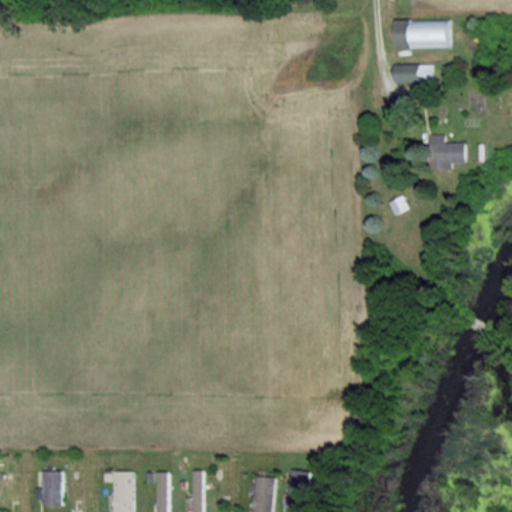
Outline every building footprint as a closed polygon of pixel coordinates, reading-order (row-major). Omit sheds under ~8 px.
[(397,47),(452,46),(452,18),(396,19),(397,47)] [(435,63),(397,64),(397,82),(435,81),(435,63)] [(433,169),(455,168),(455,162),(469,161),(469,141),(448,142),(448,133),(433,134),(433,169)] [(398,214),(412,207),(406,194),(391,201),(398,214)] [(289,511),(309,511),(315,471),(295,468),(289,511)] [(44,504),(64,504),(64,470),(45,469),(44,487),(38,487),(38,498),(45,498),(44,504)] [(205,511),(205,469),(195,469),(195,511),(205,511)] [(134,511),(135,470),(116,470),(115,511),(134,511)] [(158,511),(169,511),(170,471),(159,471),(158,511)] [(256,511),(276,511),(278,475),(258,475),(256,511)]
